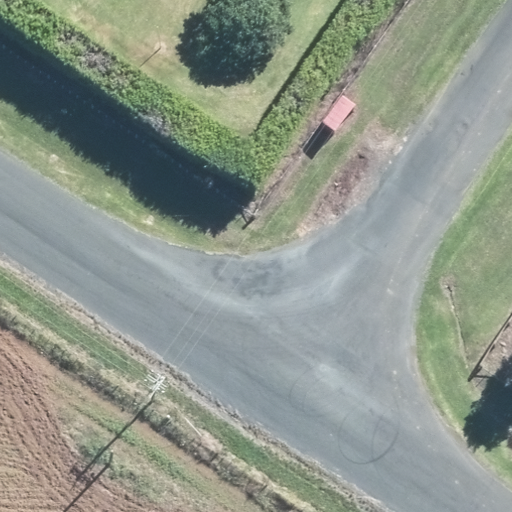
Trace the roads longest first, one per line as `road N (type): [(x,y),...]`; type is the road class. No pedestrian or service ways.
road 1 (unclassified): [(286,394),(511,39)]
road 2 (unclassified): [(286,394),(0,204)]
road 3 (unclassified): [(461,511),(286,394)]
